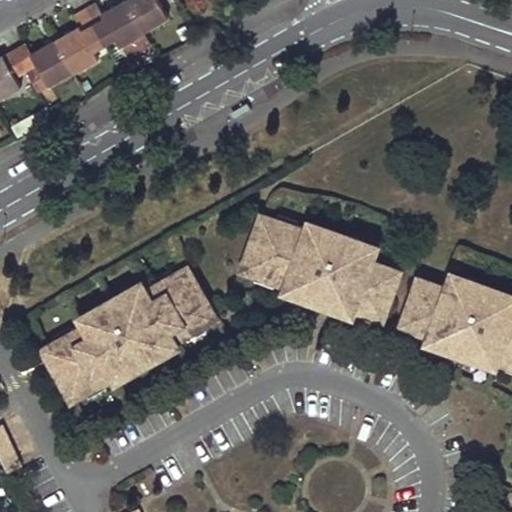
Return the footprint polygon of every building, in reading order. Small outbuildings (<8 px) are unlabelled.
[(39,65),(50,85),(74,71),(75,73),(100,58),(95,50),(117,38),(121,46),(146,32),(145,31),(169,17),(159,0),(124,0),(102,13),(105,17),(83,29),(81,25),(32,53),(39,65)] [(97,3),(75,15),(81,25),(83,29),(105,17),(102,13),(97,3)] [(26,42),(15,48),(28,71),(39,65),(32,53),(26,42)] [(0,99),(22,87),(20,82),(31,76),(28,71),(15,48),(0,56),(0,99)] [(249,103),(232,113),(237,121),(254,110),(249,103)] [(80,126),(63,136),(67,143),(84,134),(80,126)] [(263,214),(243,269),(258,275),(260,275),(260,273),(277,279),(276,283),(288,288),(289,285),(301,288),(299,294),(309,299),(310,297),(331,304),(330,306),(341,310),(343,304),(355,308),(367,312),(370,306),(386,312),(401,271),(373,261),(375,255),(362,251),(365,242),(366,240),(355,236),(355,237),(333,230),(334,229),(323,225),(322,227),(320,235),(308,231),(310,228),(297,224),(296,228),(278,222),(279,221),(277,220),(263,214)] [(378,248),(365,242),(362,251),(375,255),(378,248)] [(174,275),(175,277),(159,286),(157,282),(145,288),(147,291),(137,297),(133,291),(131,288),(122,294),(122,295),(102,306),(102,305),(92,310),(93,313),(97,320),(87,326),(85,323),(73,329),(76,333),(60,342),(59,340),(58,341),(44,349),(73,400),(87,392),(88,391),(87,389),(103,380),(105,384),(116,378),(115,375),(125,369),(128,374),(138,369),(137,367),(157,356),(158,358),(168,352),(164,346),(175,341),(176,343),(188,337),(186,333),(202,324),(203,326),(204,325),(218,318),(189,266),(175,274),(174,275)] [(452,274),(449,282),(462,287),(465,279),(452,274)] [(511,304),(505,302),(508,294),(508,292),(498,288),(497,289),(476,282),(477,280),(466,276),(465,279),(462,287),(449,282),(447,288),(419,278),(405,319),(421,325),(419,331),(432,336),(443,340),(441,346),(452,350),(452,348),(474,355),(473,357),(484,361),(486,355),(497,359),(496,362),(508,367),(510,363),(511,363),(511,304)] [(145,288),(143,285),(133,291),(137,297),(147,291),(145,288)] [(386,312),(370,306),(367,312),(367,314),(384,320),(386,312)] [(97,320),(93,313),(83,319),(85,323),(87,326),(97,320)] [(421,325),(405,319),(402,327),(419,333),(419,331),(421,325)] [(175,341),(164,346),(168,352),(168,354),(179,348),(176,343),(175,341)] [(116,378),(119,382),(129,376),(128,374),(125,369),(115,375),(116,378)] [(22,465),(3,424),(0,425),(0,453),(8,472),(22,465)]
